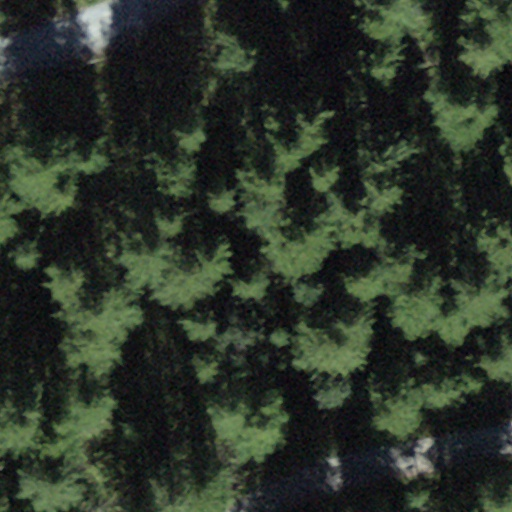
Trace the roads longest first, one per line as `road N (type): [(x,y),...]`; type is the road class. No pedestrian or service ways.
road 1 (track): [(276,511),(321,480),(511,438)]
road 2 (track): [(182,0),(42,66),(0,71)]
